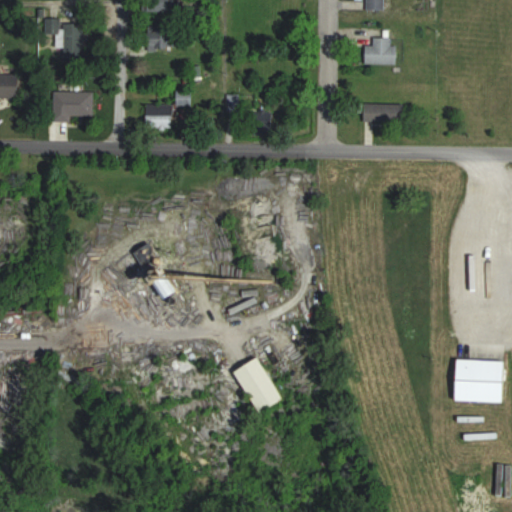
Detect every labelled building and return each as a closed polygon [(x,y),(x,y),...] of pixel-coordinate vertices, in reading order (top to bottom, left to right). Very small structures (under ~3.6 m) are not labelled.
[(172,0),(149,0),(149,11),(173,11),(172,0)] [(388,0),(369,0),(369,9),(389,9),(388,0)] [(65,18),(48,18),(48,46),(65,46),(65,18)] [(151,49),(187,50),(188,28),(152,27),(151,49)] [(401,63),(401,37),(376,37),(376,43),(368,43),(368,63),(401,63)] [(0,73),(0,99),(26,100),(27,73),(0,73)] [(97,90),(58,90),(58,121),(76,121),(76,115),(97,115),(97,90)] [(368,122),(412,122),(412,102),(368,102),(368,122)] [(149,104),(149,129),(177,129),(177,104),(149,104)] [(171,300),(183,291),(171,274),(159,283),(171,300)] [(288,399),(263,357),(239,371),(264,413),(288,399)] [(510,359),(462,358),(460,401),(509,402),(510,359)]
